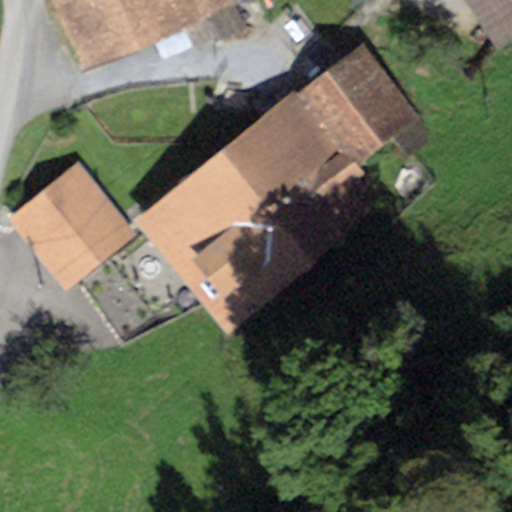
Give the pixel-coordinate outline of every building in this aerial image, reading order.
[(219,0),(66,0),(93,57),(219,0)] [(511,0),(502,0),(511,14),(511,0)] [(314,97),(356,150),(408,109),(366,56),(314,97)] [(308,259),(376,202),(303,112),(242,162),(308,259)] [(308,259),(242,162),(171,219),(244,309),(308,259)] [(69,275),(120,233),(76,178),(24,219),(69,275)]
